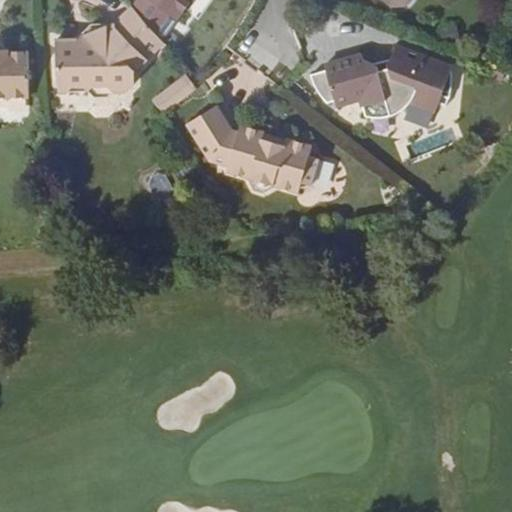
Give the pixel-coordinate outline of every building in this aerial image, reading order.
[(148,0),(178,21),(193,0),(148,0)] [(374,0),(375,0),(382,0),(393,9),(406,9),(412,0),(411,0),(374,0)] [(77,40),(56,40),(59,91),(66,91),(71,85),(85,85),(91,91),(96,85),(108,85),(112,92),(125,92),(133,84),(135,72),(164,43),(133,8),(117,23),(108,23),(108,39),(102,44),(94,45),(83,34),(77,40)] [(94,24),(83,34),(94,45),(102,44),(108,39),(108,23),(94,24)] [(362,54),(324,64),(326,71),(310,75),(312,79),(313,83),(315,87),(316,89),(317,91),(318,93),(324,101),(328,104),(335,101),(337,108),(359,101),(361,109),(362,108),(365,116),(369,117),(373,117),(377,118),(382,118),(386,117),(391,116),(394,115),(397,114),(400,112),(403,110),(406,108),(409,105),(410,104),(411,103),(411,102),(412,100),(413,99),(414,98),(438,107),(443,94),(450,97),(452,92),(453,87),(453,81),(454,76),(454,70),(453,67),(393,45),(392,60),(392,67),(379,70),(378,67),(372,64),(363,59),(362,54)] [(0,98),(30,98),(28,52),(8,52),(8,49),(0,49),(0,98)] [(392,60),(372,64),(378,67),(379,70),(392,67),(392,60)] [(186,75),(153,99),(158,107),(192,82),(186,75)] [(192,82),(158,107),(164,115),(197,90),(192,82)] [(108,85),(96,85),(91,91),(96,96),(109,96),(112,92),(108,85)] [(450,97),(443,94),(438,107),(446,109),(450,97)] [(435,115),(438,107),(414,98),(413,99),(412,100),(411,102),(411,103),(410,104),(409,105),(435,115)] [(218,105),(186,125),(209,163),(227,168),(226,173),(249,180),(253,191),(263,193),(274,187),(297,194),(301,183),(312,187),(320,160),(309,156),(313,145),(287,138),(285,143),(263,136),(265,132),(240,124),(239,131),(233,129),(218,105)]
